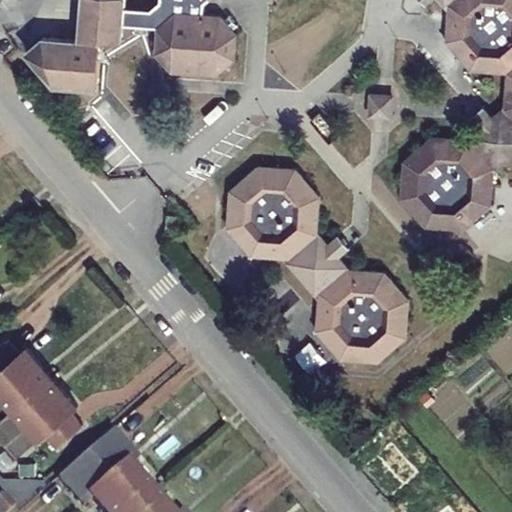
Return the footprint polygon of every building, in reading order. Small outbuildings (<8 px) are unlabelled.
[(77,0),(75,32),(36,29),(19,43),(50,79),(94,83),(98,34),(118,36),(120,19),(128,20),(128,29),(143,30),(144,22),(155,23),(153,50),(169,67),(213,71),(233,54),(236,31),(233,27),(235,24),(227,13),(224,16),(220,12),(205,11),(205,2),(207,0),(152,0),(148,4),(121,2),(120,0),(77,0)] [(491,111),(483,102),(470,113),(478,122),(464,133),(432,130),(402,155),(398,191),(426,223),(460,225),(461,229),(496,199),(498,171),(492,163),(511,146),(511,0),(448,0),(449,0),(445,3),(442,39),(467,68),(471,63),(505,67),(502,102),(491,111)] [(390,113),(392,91),(370,89),(368,111),(390,113)] [(221,183),(218,215),(214,217),(244,252),(272,254),(279,249),(312,288),(306,292),(304,320),(335,356),(337,351),(370,353),(402,327),(404,293),(378,262),(345,260),(334,248),(342,239),(332,226),(322,234),(312,221),(314,187),(290,159),(252,155),(221,183)] [(12,351),(1,338),(0,339),(0,363),(25,392),(45,375),(19,345),(12,351)] [(0,402),(6,409),(25,392),(0,363),(0,402)] [(63,411),(71,405),(45,375),(25,392),(64,438),(77,427),(63,411)] [(38,435),(50,450),(64,438),(25,392),(6,409),(33,440),(38,435)] [(11,418),(0,425),(0,468),(31,448),(11,418)] [(130,456),(104,427),(75,452),(123,507),(144,489),(121,463),(130,456)] [(117,511),(123,507),(75,452),(48,476),(74,506),(83,497),(96,511),(117,511)] [(178,511),(172,505),(164,511),(163,511),(144,489),(123,507),(127,511),(178,511)]
